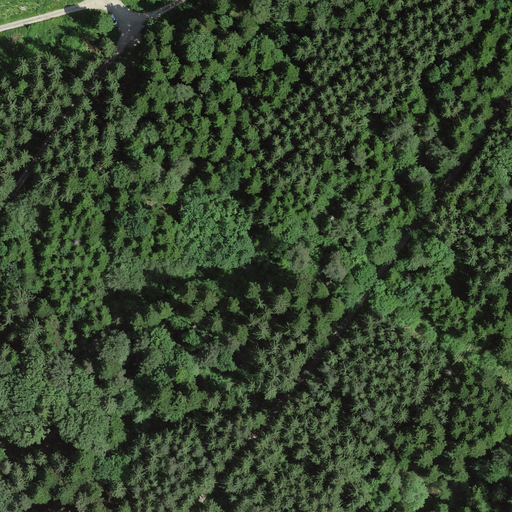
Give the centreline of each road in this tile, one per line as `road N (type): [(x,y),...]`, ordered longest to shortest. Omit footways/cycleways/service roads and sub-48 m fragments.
road 1 (track): [(186,511),(328,343),(511,91)]
road 2 (track): [(131,26),(0,205)]
